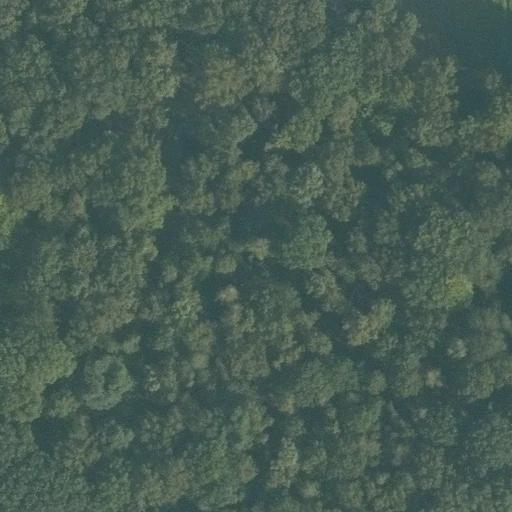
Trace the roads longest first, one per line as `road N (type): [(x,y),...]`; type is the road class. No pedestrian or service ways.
road 1 (track): [(511,89),(182,113)]
road 2 (unclassified): [(204,0),(162,230)]
